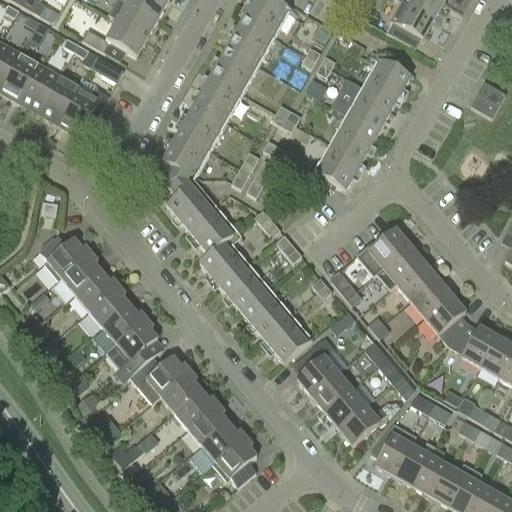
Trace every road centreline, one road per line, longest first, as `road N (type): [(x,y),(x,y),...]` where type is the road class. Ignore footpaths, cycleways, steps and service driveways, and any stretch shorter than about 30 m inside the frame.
road 1 (residential): [(370,511),(336,492),(95,201)]
road 2 (residential): [(511,309),(398,180),(405,153),(485,9)]
road 3 (residential): [(95,201),(209,0)]
road 4 (tertiary): [(76,511),(0,405)]
